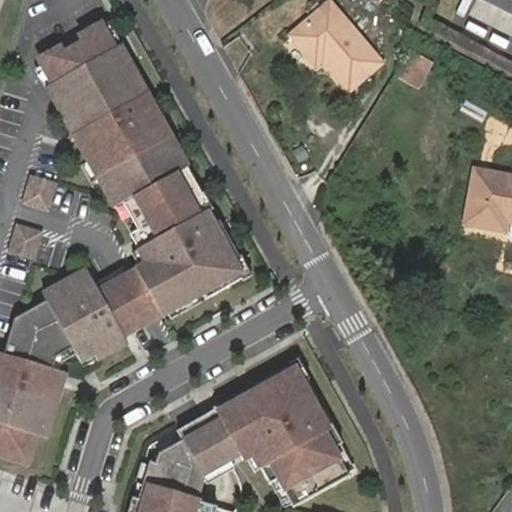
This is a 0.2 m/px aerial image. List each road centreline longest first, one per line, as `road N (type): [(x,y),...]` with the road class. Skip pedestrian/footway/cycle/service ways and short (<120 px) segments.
road 1 (residential): [(331,288),(107,411),(78,511)]
road 2 (residential): [(331,288),(171,0)]
road 3 (residential): [(434,511),(412,425),(331,288)]
